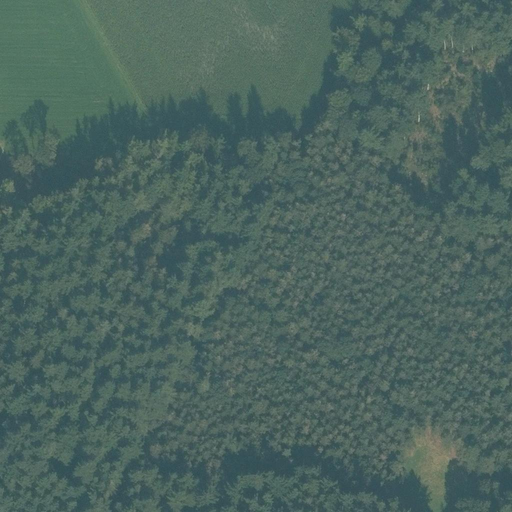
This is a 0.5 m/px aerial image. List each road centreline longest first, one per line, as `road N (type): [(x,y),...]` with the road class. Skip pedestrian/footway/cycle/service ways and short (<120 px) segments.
road 1 (track): [(109,511),(218,302),(302,171),(377,0)]
road 2 (track): [(0,406),(151,432)]
